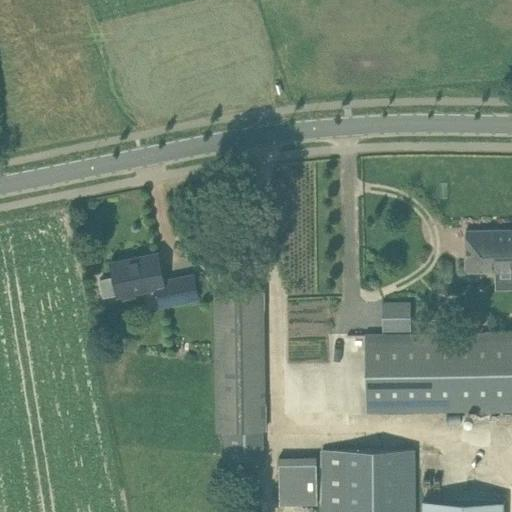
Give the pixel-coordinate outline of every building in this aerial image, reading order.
[(511,228),(466,229),(466,270),(511,269),(511,228)] [(105,278),(100,279),(103,296),(118,293),(123,292),(124,297),(135,295),(134,290),(157,285),(161,305),(199,297),(194,274),(164,280),(158,253),(137,257),(138,259),(130,261),(129,258),(112,262),(114,274),(114,275),(105,277),(105,278)] [(225,427),(226,462),(265,461),(264,426),(269,425),(266,285),(214,286),(217,427),(225,427)] [(412,296),(383,297),(383,332),(365,332),(366,410),(511,407),(511,327),(413,329),(412,296)] [(323,446),(324,511),(417,511),(416,445),(323,446)] [(280,503),(318,503),(318,453),(280,453),(280,503)] [(511,511),(511,491),(426,489),(425,511),(511,511)]
